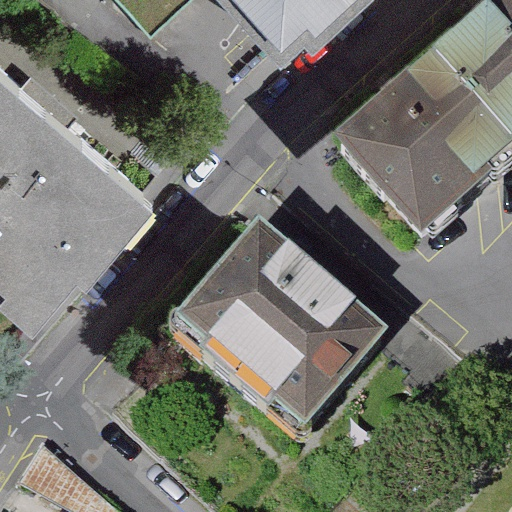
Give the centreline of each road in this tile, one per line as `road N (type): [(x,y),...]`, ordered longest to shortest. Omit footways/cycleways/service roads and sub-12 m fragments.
road 1 (residential): [(427,0),(269,153),(36,402)]
road 2 (residential): [(36,402),(156,511)]
